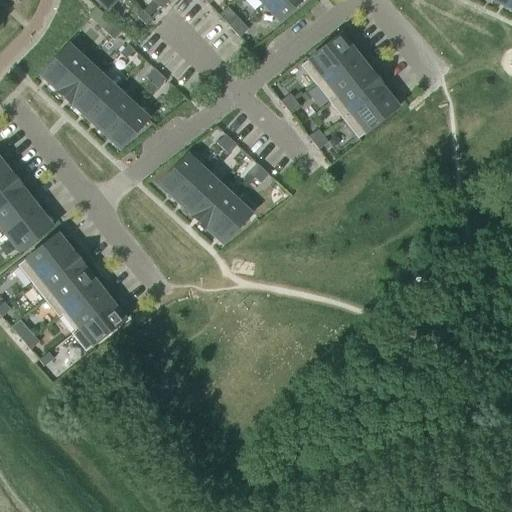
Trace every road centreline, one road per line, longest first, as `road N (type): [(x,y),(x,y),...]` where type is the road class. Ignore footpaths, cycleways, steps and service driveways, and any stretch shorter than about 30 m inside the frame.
road 1 (track): [(205,511),(35,363)]
road 2 (track): [(511,451),(301,511)]
road 3 (residential): [(90,203),(238,94)]
road 4 (residential): [(238,94),(353,0)]
road 5 (residential): [(8,100),(90,203)]
